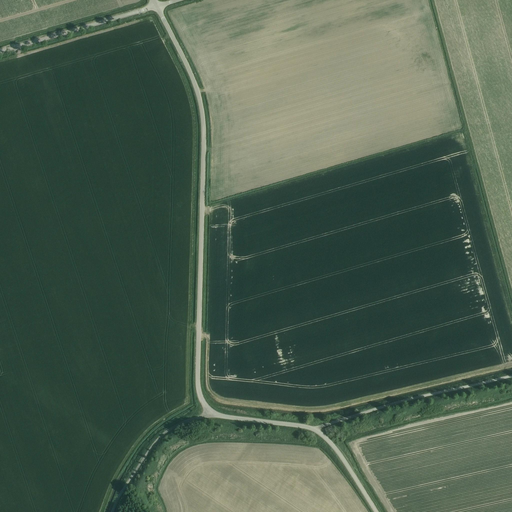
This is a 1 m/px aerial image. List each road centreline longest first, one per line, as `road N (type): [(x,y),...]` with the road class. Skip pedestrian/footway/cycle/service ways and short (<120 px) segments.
road 1 (unclassified): [(209,414),(196,378),(206,106),(156,5)]
road 2 (unclassified): [(315,429),(511,376)]
road 3 (unclassified): [(0,50),(156,5)]
road 4 (unclassified): [(111,511),(162,434),(209,414)]
